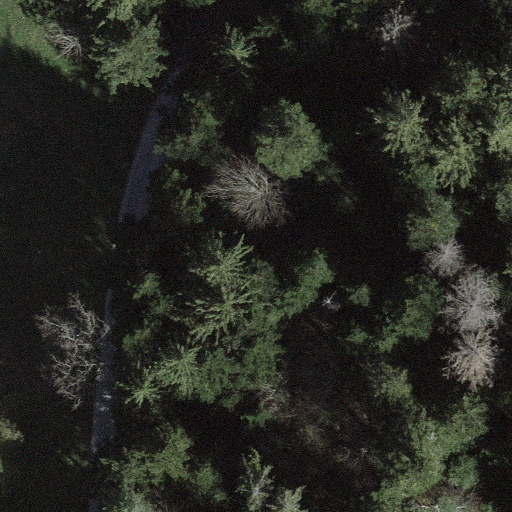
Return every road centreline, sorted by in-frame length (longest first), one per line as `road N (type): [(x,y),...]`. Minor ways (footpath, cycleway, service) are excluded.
road 1 (track): [(104,511),(117,311),(135,196),(192,60),(229,0)]
road 2 (track): [(511,304),(426,364),(380,408),(345,455),(325,511)]
